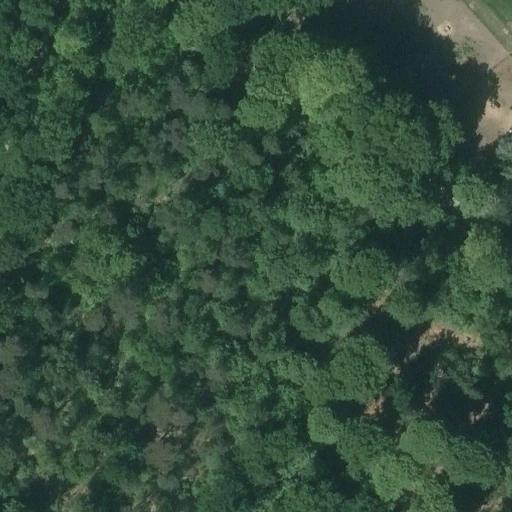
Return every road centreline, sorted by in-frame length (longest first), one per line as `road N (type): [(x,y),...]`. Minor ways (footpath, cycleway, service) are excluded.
road 1 (unclassified): [(511,252),(189,0)]
road 2 (track): [(67,0),(0,164)]
